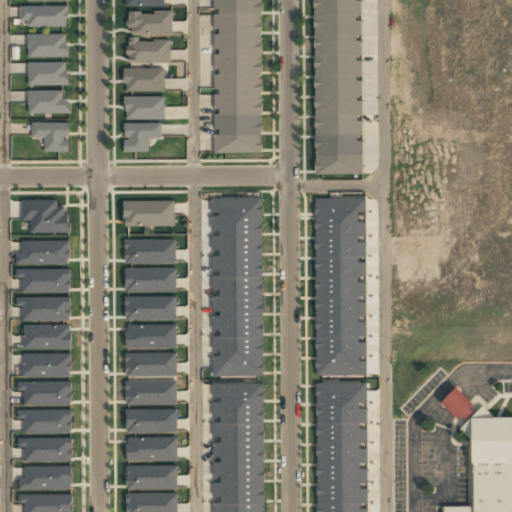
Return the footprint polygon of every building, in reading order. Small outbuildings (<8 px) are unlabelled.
[(214,0),(214,152),(260,152),(260,49),(252,49),(252,0),(214,0)] [(314,0),(315,173),(361,173),(360,0),(314,0)] [(66,5),(20,5),(20,25),(66,25),(66,5)] [(128,12),(172,11),(172,34),(128,35),(128,12)] [(27,32),(27,55),(66,55),(66,32),(27,32)] [(127,40),(169,39),(170,62),(127,63),(127,40)] [(28,83),(67,83),(67,61),(28,61),(28,83)] [(123,68),(164,68),(164,91),(123,92),(123,68)] [(28,90),(28,113),(67,113),(67,90),(28,90)] [(123,96),(164,96),(164,119),(123,119),(123,96)] [(31,138),(43,138),(43,150),(68,151),(68,123),(31,122),(31,138)] [(123,123),(161,122),(161,137),(148,137),(148,151),(123,152),(123,123)] [(263,376),(262,198),(211,198),(211,228),(223,235),(212,235),(212,248),(224,256),(212,256),(212,268),(224,275),(211,275),(212,288),(223,295),(212,295),(212,308),(224,315),(212,315),(212,328),(223,336),(212,336),(212,348),(224,356),(212,356),(212,376),(263,376)] [(317,376),(366,375),(366,361),(354,361),(366,354),(366,342),(354,342),(366,335),(366,322),(354,322),(366,315),(366,302),(354,302),(366,295),(366,282),(354,282),(366,275),(366,262),(353,262),(365,255),(365,242),(352,242),(365,234),(365,219),(365,198),(315,198),(315,373),(317,376)] [(30,233),(68,232),(68,205),(57,206),(57,199),(22,200),(22,221),(30,221),(30,233)] [(124,226),(175,226),(174,200),(123,201),(124,226)] [(175,239),(124,240),(124,264),(176,263),(175,239)] [(69,240),(21,241),(21,253),(15,253),(16,265),(69,264),(69,240)] [(176,268),(124,269),(125,292),(176,292),(176,268)] [(21,292),(70,293),(70,269),(16,269),(15,278),(21,278),(21,292)] [(16,297),(16,307),(22,307),(22,320),(70,320),(70,297),(16,297)] [(176,297),(125,297),(125,320),(176,320),(176,297)] [(176,324),(125,325),(126,349),(176,348),(176,324)] [(71,325),(23,325),(23,349),(71,349),(71,325)] [(22,354),(22,377),(71,377),(71,353),(22,354)] [(125,353),(125,377),(176,376),(176,353),(125,353)] [(176,380),(125,381),(126,404),(176,404),(176,380)] [(24,405),(72,405),(71,381),(17,382),(17,391),(23,391),(24,405)] [(316,511),(367,511),(367,509),(360,509),(360,503),(367,503),(367,446),(367,426),(366,406),(367,406),(367,382),(316,382),(316,511)] [(264,511),(264,383),(212,383),(212,400),(212,416),(220,416),(220,422),(212,422),(212,439),(213,439),(213,459),(213,479),(213,496),(220,496),(220,503),(213,503),(213,511),(264,511)] [(507,511),(505,419),(492,419),(477,406),(455,430),(463,437),(465,511),(507,511)] [(72,409),(17,410),(17,419),(23,419),(24,434),(72,433),(72,409)] [(176,409),(126,409),(126,433),(176,432),(176,409)] [(24,462),(72,461),(72,437),(18,438),(18,447),(24,447),(24,462)] [(176,437),(126,437),(127,461),(177,460),(176,437)] [(126,466),(126,489),(177,489),(177,465),(126,466)] [(18,490),(72,489),(71,466),(24,466),(24,478),(18,478),(18,490)] [(176,511),(177,493),(126,494),(126,511),(176,511)] [(24,511),(72,511),(72,494),(18,495),(18,503),(24,503),(24,511)]
